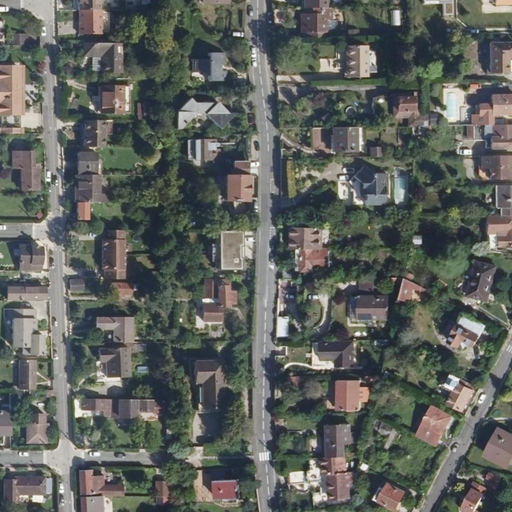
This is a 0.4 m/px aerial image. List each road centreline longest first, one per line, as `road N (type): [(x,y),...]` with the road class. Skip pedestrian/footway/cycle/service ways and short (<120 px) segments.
road 1 (tertiary): [(269,511),(268,176),(256,0)]
road 2 (residential): [(48,4),(55,234)]
road 3 (residential): [(55,234),(65,461)]
road 4 (residential): [(427,511),(511,350)]
